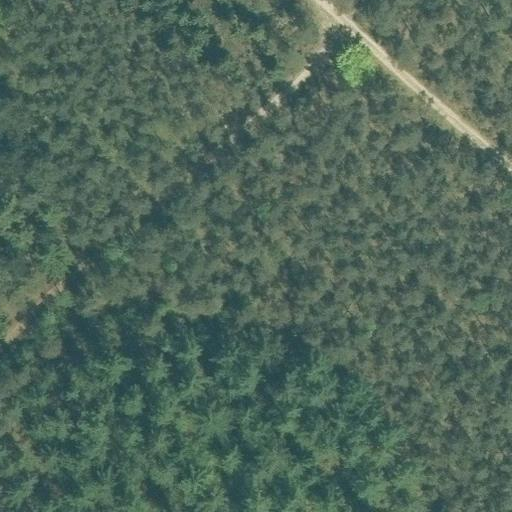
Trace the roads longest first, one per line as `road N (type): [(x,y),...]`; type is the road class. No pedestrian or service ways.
road 1 (track): [(0,355),(323,61),(340,23)]
road 2 (track): [(319,0),(426,101),(511,166)]
